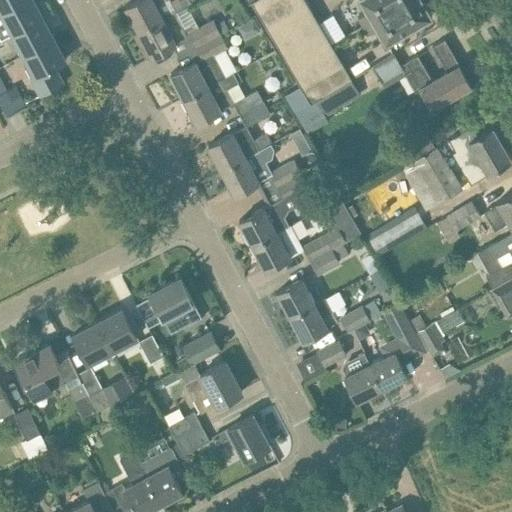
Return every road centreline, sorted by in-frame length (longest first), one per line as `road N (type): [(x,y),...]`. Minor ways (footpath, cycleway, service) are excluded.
road 1 (residential): [(318,461),(194,223)]
road 2 (residential): [(194,223),(0,323)]
road 3 (residential): [(318,461),(511,365)]
road 4 (residential): [(194,223),(125,91)]
road 5 (residential): [(0,156),(125,91)]
